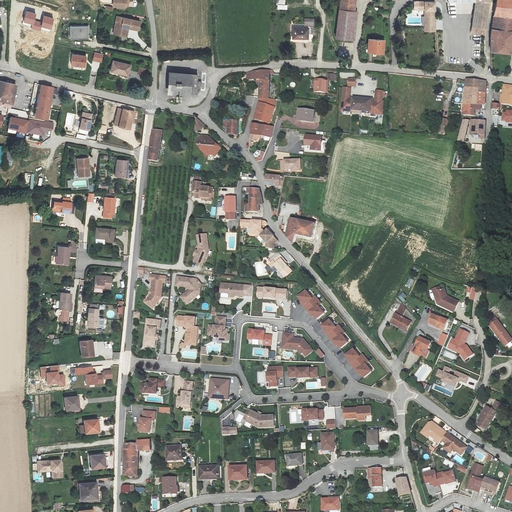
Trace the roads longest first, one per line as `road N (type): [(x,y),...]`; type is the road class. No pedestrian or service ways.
road 1 (residential): [(357,389),(306,327),(246,319),(237,362),(254,399),(344,393)]
road 2 (unclassified): [(201,110),(220,73),(274,65),(489,78)]
road 3 (unclassified): [(257,168),(272,224),(397,376),(401,395)]
road 4 (residential): [(169,511),(205,499),(291,492),(344,461),(406,459)]
road 5 (unclassified): [(152,104),(133,266)]
road 6 (unclassified): [(0,66),(152,104)]
road 7 (unclassified): [(123,363),(118,511)]
road 8 (residential): [(460,428),(486,376),(479,289)]
